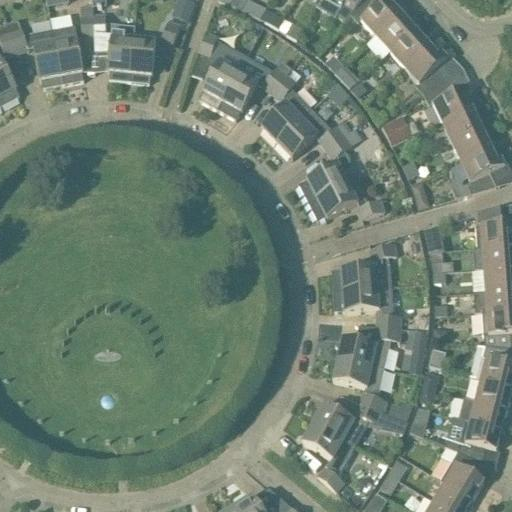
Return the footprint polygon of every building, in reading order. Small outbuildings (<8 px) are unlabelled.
[(228,0),(226,5),(262,23),(267,12),(242,0),(228,0)] [(323,0),(317,10),(337,21),(345,26),(351,18),(366,0),(323,0)] [(387,0),(383,5),(378,0),(366,0),(351,18),(358,27),(361,24),(376,41),(401,18),(392,9),(396,5),(391,0),(387,0)] [(173,21),(188,26),(195,8),(180,2),(173,21)] [(94,10),(82,11),(82,20),(83,44),(85,54),(96,54),(95,44),(94,20),(94,10)] [(262,24),(279,34),(285,23),(268,13),(262,24)] [(401,18),(376,41),(390,57),(415,34),(401,18)] [(107,19),(94,20),(95,44),(96,54),(96,62),(110,61),(109,75),(111,76),(110,84),(130,87),(135,43),(136,31),(107,28),(107,19)] [(303,34),(285,23),(279,34),(297,44),(303,34)] [(8,28),(19,58),(30,54),(29,52),(34,51),(41,85),(42,85),(44,94),(64,90),(54,35),(53,35),(25,40),(19,24),(8,28)] [(181,30),(169,26),(161,48),(173,53),(181,30)] [(0,42),(7,62),(19,58),(8,28),(0,31),(0,42)] [(76,31),(54,35),(63,81),(65,90),(85,86),(83,77),(85,77),(78,42),(76,31)] [(415,34),(390,57),(405,73),(430,50),(415,34)] [(219,41),(207,37),(199,60),(211,64),(219,41)] [(135,43),(130,87),(150,89),(151,80),(153,80),(157,45),(135,43)] [(205,96),(200,104),(219,115),(224,106),(241,76),(240,75),(246,65),(216,48),(211,64),(219,69),(204,95),(205,96)] [(439,60),(430,50),(405,73),(420,89),(417,92),(425,100),(446,86),(445,85),(435,75),(448,63),(442,57),(439,60)] [(0,106),(3,112),(21,102),(17,94),(18,93),(0,59),(0,106)] [(224,106),(219,115),(237,125),(242,116),(243,117),(259,89),(263,91),(272,79),(246,65),(240,75),(241,76),(224,106)] [(273,98),(287,79),(292,73),(283,65),(272,79),(263,91),(273,98)] [(359,85),(345,69),(336,78),(350,93),(359,85)] [(286,109),(263,132),(278,148),(312,114),(292,93),(297,87),(296,86),(301,80),(292,73),(287,79),(273,98),(282,106),(286,109)] [(453,99),(446,86),(425,100),(430,110),(433,108),(443,128),(473,114),(467,102),(472,100),(468,92),(453,99)] [(327,154),(346,140),(339,130),(333,135),(312,114),(278,148),(294,164),(316,141),(320,145),(327,154)] [(473,114),(443,128),(452,148),(482,133),(473,114)] [(413,140),(403,120),(383,130),(393,151),(413,140)] [(482,133),(452,148),(461,167),(492,153),(482,133)] [(353,150),(346,140),(327,154),(334,164),(335,163),(338,167),(308,183),(308,184),(299,189),(309,207),(318,202),(349,187),(343,176),(350,173),(352,169),(345,156),(353,150)] [(462,187),(451,192),(457,204),(472,200),(497,193),(490,178),(506,171),(502,163),(497,165),(492,153),(461,167),(471,187),(464,190),(462,187)] [(410,185),(421,180),(415,166),(403,171),(410,185)] [(355,198),(349,187),(318,202),(309,207),(318,226),(327,221),(328,222),(358,207),(361,212),(359,213),(363,224),(386,216),(382,205),(370,209),(362,195),(355,198)] [(483,252),(483,253),(511,251),(511,228),(502,230),(501,213),(476,220),(478,253),(483,252)] [(439,231),(424,234),(428,253),(429,257),(444,256),(443,250),(439,231)] [(334,296),(392,292),(390,269),(388,262),(398,260),(395,248),(371,254),(374,266),(376,265),(376,270),(343,273),(343,275),(333,275),(334,296)] [(485,275),(511,272),(511,251),(483,253),(485,275)] [(453,267),(432,268),(433,279),(434,279),(446,278),(454,277),(453,267)] [(511,272),(485,275),(486,296),(511,294),(511,272)] [(446,288),(446,278),(434,279),(434,288),(446,288)] [(378,332),(402,334),(402,322),(395,321),(392,292),(334,296),(336,317),(346,316),(346,318),(378,315),(379,320),(378,332)] [(511,294),(486,296),(486,297),(474,298),(476,318),(483,317),(488,317),(488,318),(511,316),(511,294)] [(448,320),(448,310),(435,310),(436,321),(448,320)] [(483,317),(486,351),(486,352),(511,354),(511,350),(511,339),(511,338),(511,316),(488,318),(488,317),(483,317)] [(341,346),(337,349),(340,354),(341,354),(339,364),(385,374),(392,345),(401,346),(402,334),(378,332),(359,332),(358,345),(344,342),(343,346),(341,346)] [(511,369),(509,369),(511,355),(511,354),(486,352),(486,351),(478,351),(470,381),(482,384),(482,385),(511,392),(511,369)] [(379,402),(385,374),(339,364),(334,386),(365,393),(365,397),(360,408),(383,417),(387,406),(379,402)] [(511,395),(511,392),(482,385),(476,405),(476,406),(507,414),(511,395)] [(326,408),(315,427),(356,451),(370,425),(378,428),(383,417),(360,408),(360,409),(340,402),(338,415),(326,408)] [(459,424),(502,435),(507,414),(476,406),(476,405),(465,402),(459,424)] [(453,423),(445,452),(458,458),(483,468),(487,454),(497,456),(502,435),(459,424),(453,423)] [(356,451),(315,427),(304,447),(332,463),(327,471),(319,481),(337,496),(345,486),(338,481),(356,451)] [(446,488),(445,489),(473,505),(484,486),(476,481),(483,468),(458,458),(441,485),(446,488)] [(389,480),(399,486),(408,472),(397,465),(389,480)] [(399,486),(389,480),(380,493),(391,499),(399,486)] [(434,507),(442,511),(468,511),(473,505),(445,489),(434,507)] [(380,511),(385,503),(373,498),(366,511),(380,511)] [(262,511),(254,500),(236,511),(235,511),(290,511),(289,511),(287,511),(262,511)]
